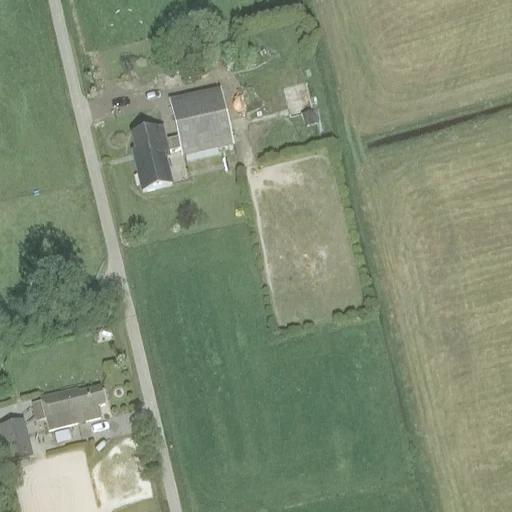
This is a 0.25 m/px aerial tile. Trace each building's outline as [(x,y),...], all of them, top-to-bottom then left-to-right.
[(288,87),(291,110),(312,107),(308,84),(288,87)] [(168,154),(181,151),(183,159),(233,148),(220,90),(170,101),(179,139),(165,142),(162,129),(132,136),(138,165),(135,165),(140,194),(171,188),(165,161),(169,160),(168,154)] [(313,112),(301,115),(304,129),(317,125),(313,112)] [(37,424),(47,422),(49,433),(101,420),(98,408),(106,406),(102,389),(81,395),(80,391),(41,400),(42,404),(32,406),(37,424)] [(0,431),(9,464),(34,458),(24,422),(0,428),(0,431)]
